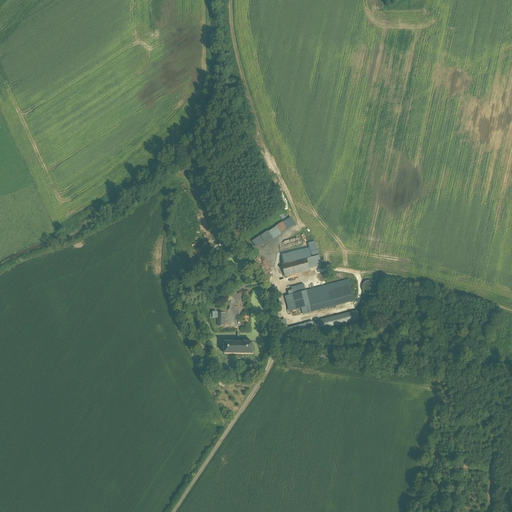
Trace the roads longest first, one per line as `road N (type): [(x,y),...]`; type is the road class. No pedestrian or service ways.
road 1 (unclassified): [(274,352),(511,382)]
road 2 (unclassified): [(274,352),(174,511)]
